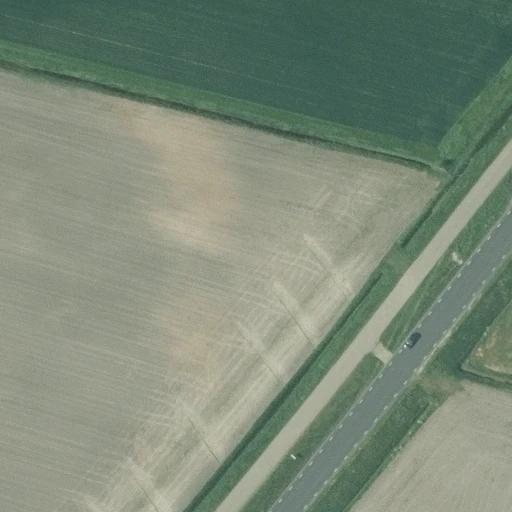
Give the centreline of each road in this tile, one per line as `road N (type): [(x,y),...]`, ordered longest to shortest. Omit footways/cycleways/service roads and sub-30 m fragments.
road 1 (unclassified): [(223,511),(511,149)]
road 2 (secondary): [(283,511),(511,226)]
